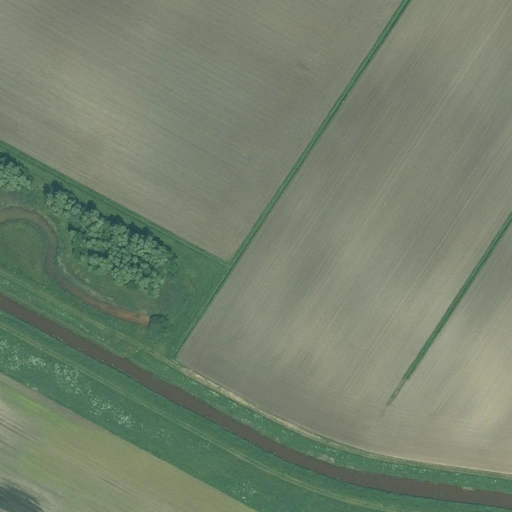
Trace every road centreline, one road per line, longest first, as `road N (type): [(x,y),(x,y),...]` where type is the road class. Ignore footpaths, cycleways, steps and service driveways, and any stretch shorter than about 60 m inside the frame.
road 1 (track): [(0,318),(278,470),(372,502),(440,511)]
road 2 (track): [(511,480),(306,437),(165,363)]
road 3 (track): [(165,363),(199,304),(203,268),(0,151)]
road 4 (track): [(165,363),(0,275)]
